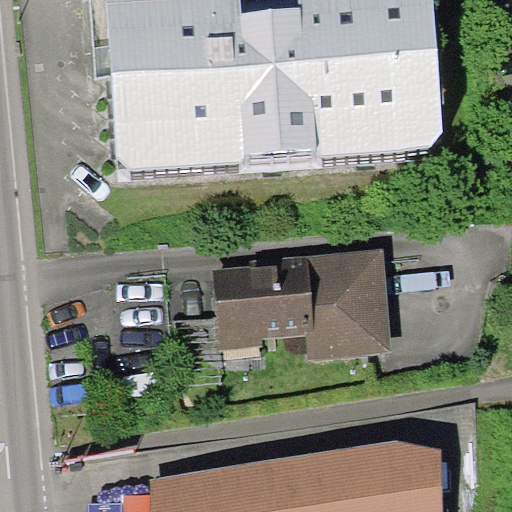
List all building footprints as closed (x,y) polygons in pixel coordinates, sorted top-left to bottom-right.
[(107,0),(107,1),(117,159),(130,170),(239,162),(240,173),(321,167),(320,156),(430,147),(443,130),(432,0),(299,0),(300,6),(242,13),(241,0),(107,0)] [(241,0),(242,13),(300,6),(299,0),(241,0)] [(391,353),(383,249),(282,257),(283,264),(214,269),(217,306),(220,349),(262,346),(262,339),(306,336),(308,359),(391,353)] [(397,439),(151,479),(150,494),(149,511),(442,511),(441,448),(397,439)] [(122,511),(149,511),(150,494),(123,494),(122,511)]
